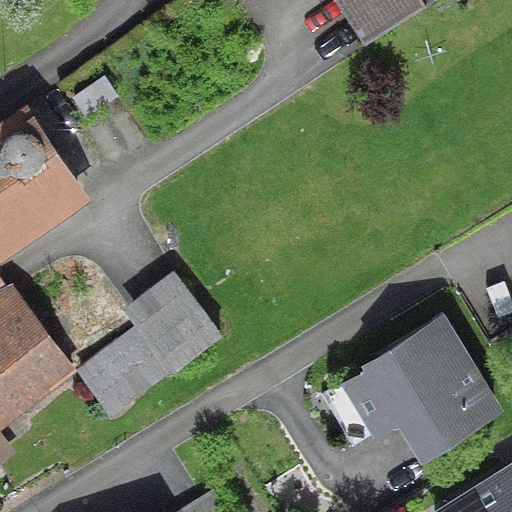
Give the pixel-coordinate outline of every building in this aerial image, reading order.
[(459,0),(334,0),(364,45),(434,0),(457,0),(458,1),(459,0)] [(118,95),(105,75),(71,98),(84,117),(118,95)] [(0,262),(92,201),(25,103),(0,119),(0,262)] [(175,271),(123,308),(171,374),(222,337),(175,271)] [(0,430),(78,371),(15,284),(0,290),(0,430)] [(504,412),(445,314),(359,366),(363,372),(325,395),(355,444),(397,419),(422,461),(504,412)] [(168,374),(133,327),(79,367),(114,414),(168,374)] [(511,511),(511,459),(426,511),(511,511)]
